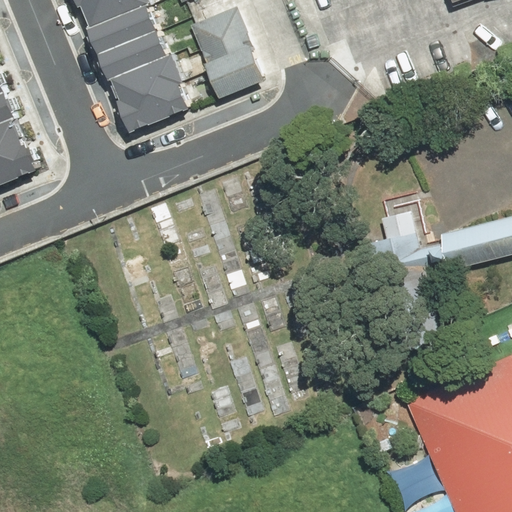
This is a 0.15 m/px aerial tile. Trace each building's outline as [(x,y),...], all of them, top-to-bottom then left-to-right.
[(88,0),(90,5),(95,3),(104,25),(160,4),(165,2),(164,0),(88,0)] [(160,4),(104,25),(127,79),(181,58),(160,4)] [(242,9),(198,27),(214,64),(217,63),(258,46),(242,9)] [(0,72),(8,69),(0,46),(0,72)] [(258,46),(217,63),(231,96),(272,79),(258,46)] [(181,58),(127,79),(134,97),(128,100),(142,133),(201,109),(192,85),(198,83),(187,55),(181,58)] [(0,72),(0,100),(18,93),(8,69),(0,72)] [(0,100),(0,130),(29,119),(18,93),(0,100)] [(29,119),(0,130),(0,159),(39,143),(29,119)] [(39,143),(0,159),(0,191),(50,170),(39,143)] [(430,257),(422,216),(390,223),(393,238),(377,242),(381,266),(430,257)] [(511,218),(449,235),(458,253),(459,270),(511,256),(511,218)] [(511,511),(511,353),(414,399),(468,511),(511,511)]
